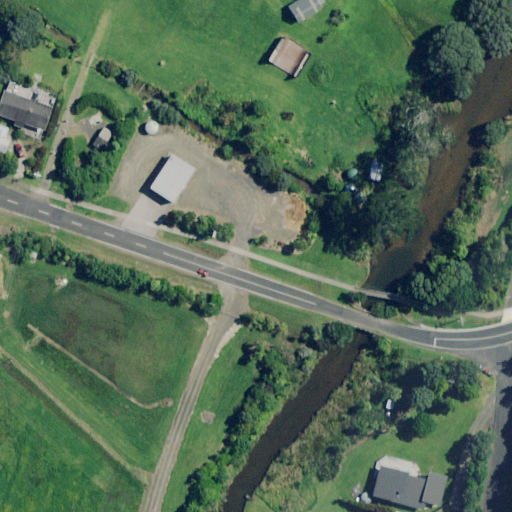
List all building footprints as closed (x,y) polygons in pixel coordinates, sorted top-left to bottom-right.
[(297,23),(322,8),(316,0),(298,0),(287,7),(297,23)] [(0,98),(0,115),(42,131),(51,107),(3,90),(0,98)] [(159,129),(150,120),(143,128),(152,136),(159,129)] [(112,135),(103,129),(95,142),(104,148),(112,135)] [(0,153),(5,154),(9,139),(0,136),(0,153)] [(149,188),(173,203),(195,169),(171,154),(149,188)] [(426,481),(380,468),(371,496),(423,511),(425,503),(439,507),(447,479),(428,474),(426,481)]
